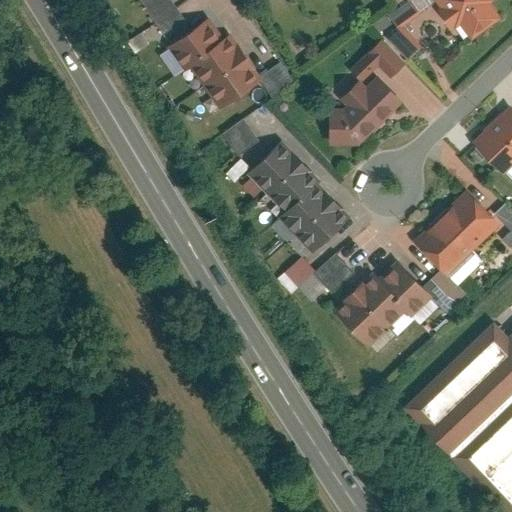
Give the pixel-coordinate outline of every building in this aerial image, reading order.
[(503,15),(492,0),(403,0),(385,12),(395,26),(430,1),(450,31),(459,25),(469,39),(503,15)] [(219,40),(205,18),(164,45),(181,71),(190,65),(219,110),(259,84),(227,34),(219,40)] [(345,154),(400,101),(384,84),(405,63),(382,38),(348,70),(357,80),(314,121),(345,154)] [(258,72),(266,91),(289,82),(282,63),(258,72)] [(511,112),(506,107),(473,141),(501,168),(511,156),(511,112)] [(242,117),(221,132),(237,155),(258,139),(242,117)] [(311,176),(274,138),(244,166),(282,205),(273,215),(306,248),(340,215),(306,181),(311,176)] [(496,220),(463,187),(412,238),(445,270),(496,220)] [(511,206),(504,199),(495,209),(511,225),(511,227),(503,237),(511,246),(511,206)] [(299,254),(276,277),(291,291),(314,268),(299,254)] [(375,274),(367,266),(326,303),(361,340),(397,306),(404,313),(425,292),(393,258),(375,274)] [(429,279),(423,285),(437,299),(443,294),(429,279)] [(511,511),(511,341),(511,342),(493,323),(402,412),(500,511),(511,511)]
